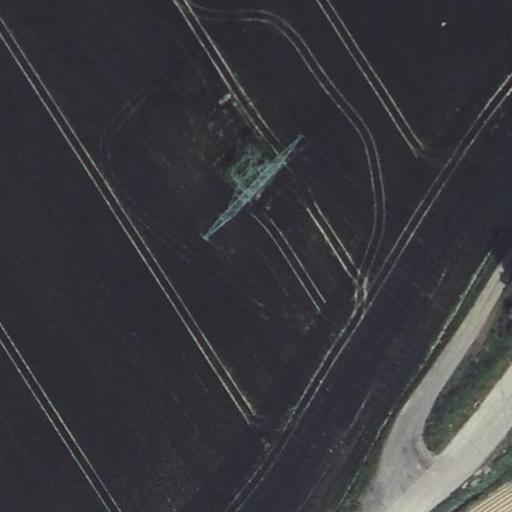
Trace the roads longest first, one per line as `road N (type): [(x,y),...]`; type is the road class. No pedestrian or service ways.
road 1 (track): [(380,511),(483,305),(511,268)]
road 2 (track): [(498,407),(396,511)]
